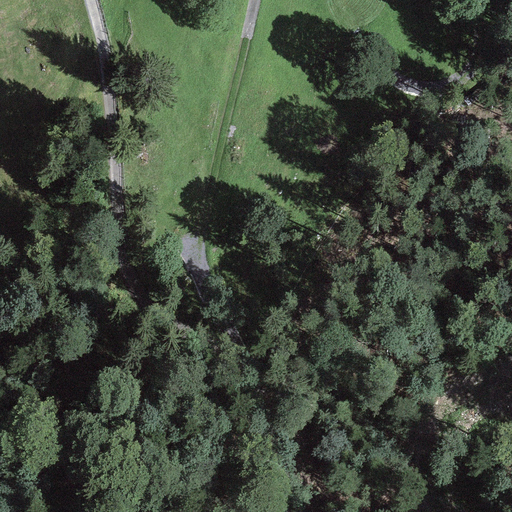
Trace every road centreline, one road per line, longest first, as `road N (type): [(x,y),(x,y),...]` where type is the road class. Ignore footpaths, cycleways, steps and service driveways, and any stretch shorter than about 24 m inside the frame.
road 1 (track): [(280,511),(279,466),(237,365),(138,287),(91,0)]
road 2 (track): [(237,365),(196,261),(255,0)]
